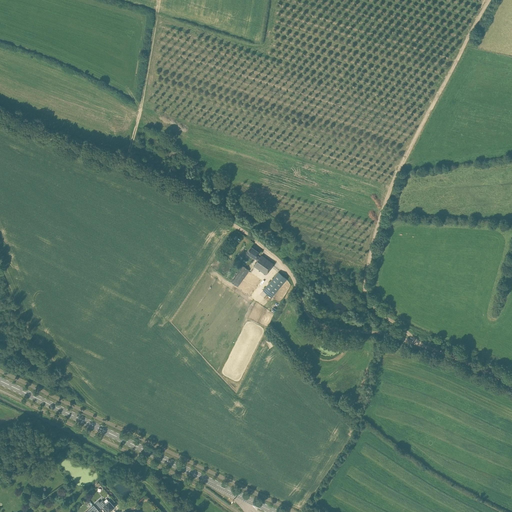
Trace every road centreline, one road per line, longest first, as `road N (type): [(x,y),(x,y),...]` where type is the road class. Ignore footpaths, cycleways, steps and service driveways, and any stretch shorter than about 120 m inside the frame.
road 1 (track): [(0,117),(147,175),(219,216),(282,266),(305,314),(322,327),(417,343),(511,385)]
road 2 (track): [(417,343),(372,305),(365,279),(396,174),(490,0)]
road 3 (primary): [(273,511),(0,380)]
road 4 (track): [(124,166),(154,13)]
